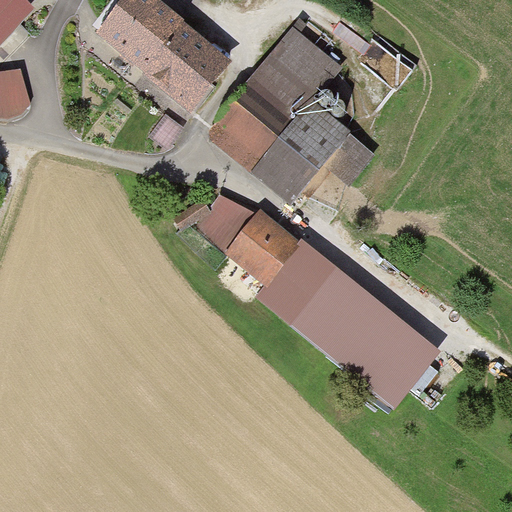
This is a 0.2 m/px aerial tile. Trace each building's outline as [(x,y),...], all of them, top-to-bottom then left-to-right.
[(0,0),(0,46),(36,9),(26,0),(0,0)] [(159,0),(123,0),(97,32),(146,69),(142,74),(191,112),(231,59),(181,21),(182,19),(159,0)] [(294,33),(208,138),(296,207),(325,170),(345,185),(373,149),(353,133),(312,99),(337,68),(294,33)] [(31,105),(22,68),(0,71),(0,119),(9,121),(31,105)] [(171,119),(156,141),(175,154),(190,132),(171,119)] [(260,209),(256,213),(220,195),(212,206),(214,209),(211,211),(201,221),(197,225),(225,253),(265,285),(268,287),(301,247),(298,244),(300,241),(260,209)] [(203,200),(174,218),(181,229),(199,219),(201,221),(211,211),(203,200)] [(442,351),(302,239),(300,241),(298,244),(301,247),(268,287),(265,285),(256,297),(395,409),(442,351)]
